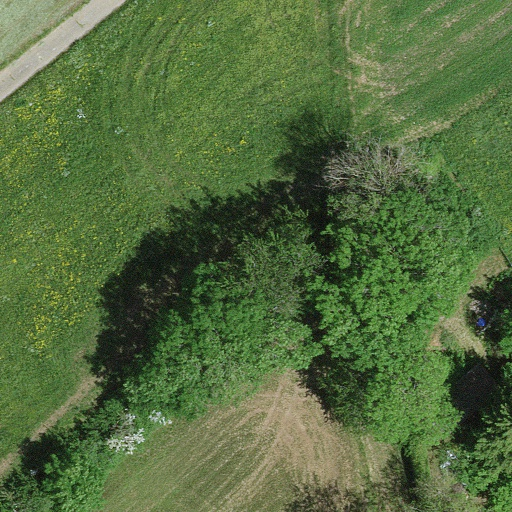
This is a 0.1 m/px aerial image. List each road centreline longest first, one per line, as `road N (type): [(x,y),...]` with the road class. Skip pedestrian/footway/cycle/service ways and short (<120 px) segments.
road 1 (track): [(402,511),(319,171)]
road 2 (unclassified): [(120,0),(0,93)]
